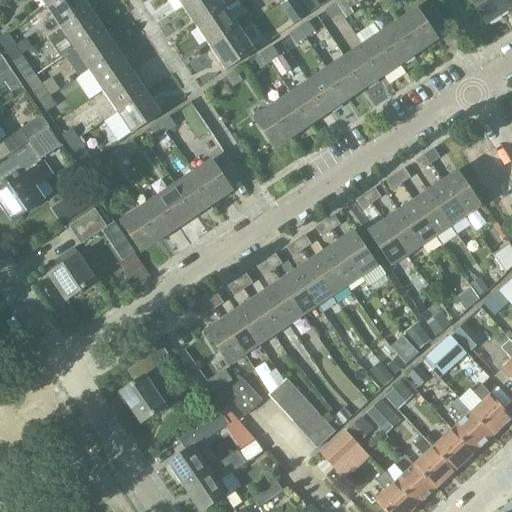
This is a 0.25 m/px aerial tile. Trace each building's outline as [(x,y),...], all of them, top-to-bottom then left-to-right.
[(60,28),(90,8),(84,0),(56,0),(46,7),(33,16),(38,25),(52,15),(60,28)] [(192,0),(182,7),(196,28),(226,8),(220,0),(192,0)] [(287,0),(280,5),(293,25),(306,16),(294,0),(287,0)] [(311,13),(320,6),(315,0),(309,0),(304,4),(311,13)] [(350,8),(345,0),(339,0),(334,4),(341,14),(350,8)] [(398,22),(418,52),(437,40),(430,29),(443,20),(429,0),(414,0),(402,8),(408,15),(398,22)] [(469,0),(486,25),(509,10),(502,0),(469,0)] [(511,0),(502,0),(509,10),(511,7),(511,0)] [(331,20),(341,14),(334,4),(324,10),(331,20)] [(75,49),(104,29),(90,8),(60,28),(47,37),(52,46),(66,36),(75,49)] [(245,12),(234,20),(226,8),(196,28),(210,49),(240,29),(251,21),(245,12)] [(299,27),(305,38),(315,32),(307,22),(299,27)] [(400,64),(418,52),(398,22),(380,34),(400,64)] [(295,45),(305,38),(299,27),(288,34),(295,45)] [(89,70),(118,50),(104,29),(75,49),(89,70)] [(254,50),(254,49),(240,29),(210,49),(225,70),(254,50)] [(382,76),(400,64),(380,34),(362,46),(382,76)] [(136,36),(127,41),(141,63),(156,54),(148,41),(142,45),(136,36)] [(11,61),(21,54),(15,45),(5,51),(11,61)] [(278,56),(272,46),(262,52),(269,62),(278,56)] [(364,88),(382,76),(362,46),(344,58),(364,88)] [(103,91),(132,71),(118,50),(89,70),(103,91)] [(260,69),(269,62),(262,52),(252,58),(260,69)] [(26,82),(30,79),(37,75),(22,53),(21,54),(11,61),(26,82)] [(0,75),(9,69),(0,56),(0,75)] [(346,100),(364,88),(344,58),(326,69),(346,100)] [(149,78),(158,97),(179,87),(170,68),(149,78)] [(328,112),(346,100),(326,69),(308,82),(328,112)] [(116,112),(146,92),(132,71),(103,91),(116,112)] [(242,81),(235,72),(235,71),(225,77),(232,87),(242,81)] [(38,80),(48,92),(57,85),(47,73),(38,80)] [(310,124),(328,112),(308,82),(290,93),(310,124)] [(39,104),(50,97),(43,87),(32,94),(39,104)] [(161,114),(160,113),(146,92),(116,112),(131,133),(161,114)] [(292,136),(310,124),(290,93),(272,105),(292,136)] [(45,112),(46,112),(56,106),(50,97),(39,104),(45,112)] [(273,148),(292,136),(272,105),(253,118),(273,148)] [(28,141),(48,128),(49,127),(41,115),(20,129),(28,141)] [(159,121),(166,132),(175,126),(168,116),(159,121)] [(156,139),(166,132),(159,121),(148,128),(156,139)] [(40,159),(59,146),(60,146),(48,128),(28,141),(27,141),(40,159)] [(67,145),(78,138),(72,128),(61,135),(67,145)] [(129,157),(138,150),(141,154),(150,148),(140,135),(122,146),(129,157)] [(72,154),(74,153),(84,148),(78,138),(67,145),(72,154)] [(120,163),(129,157),(122,146),(113,152),(120,163)] [(423,155),(430,164),(438,158),(432,149),(423,155)] [(420,170),(430,164),(423,155),(414,161),(420,170)] [(232,191),(212,160),(193,173),(213,204),(232,191)] [(35,186),(51,175),(42,162),(0,191),(0,203),(12,221),(44,200),(35,186)] [(88,183),(93,180),(103,175),(95,164),(81,173),(88,183)] [(394,174),(400,184),(409,178),(403,168),(394,174)] [(441,182),(465,217),(481,206),(457,171),(441,182)] [(195,216),(213,204),(193,173),(175,185),(195,216)] [(391,190),(400,184),(394,174),(385,180),(391,190)] [(451,227),(465,217),(441,182),(427,191),(451,227)] [(177,227),(195,216),(175,185),(157,197),(177,227)] [(364,194),(371,203),(380,197),(374,188),(364,194)] [(436,237),(451,227),(427,191),(412,201),(436,237)] [(361,210),(371,203),(364,194),(355,200),(361,210)] [(159,239),(177,227),(157,197),(139,209),(159,239)] [(421,247),(436,237),(412,201),(397,211),(421,247)] [(80,243),(105,226),(94,209),(69,226),(80,243)] [(140,252),(159,239),(139,209),(120,221),(140,252)] [(407,256),(421,247),(397,211),(383,221),(407,256)] [(324,221),(330,231),(339,225),(333,215),(324,221)] [(321,237),(330,231),(324,221),(314,228),(321,237)] [(391,267),(407,256),(383,221),(367,231),(391,267)] [(361,277),(377,267),(353,232),(337,242),(361,277)] [(294,241),(301,251),(310,244),(304,235),(294,241)] [(292,257),(301,251),(294,241),(285,247),(292,257)] [(347,287),(361,277),(337,242),(323,252),(347,287)] [(493,251),(504,263),(511,255),(511,250),(504,242),(493,251)] [(95,280),(77,254),(73,248),(54,261),(58,267),(48,274),(65,300),(95,280)] [(332,297),(347,287),(323,252),(308,262),(332,297)] [(265,261),(271,270),(280,264),(274,255),(265,261)] [(262,277),(271,270),(265,261),(256,267),(262,277)] [(317,307),(332,297),(308,262),(293,272),(317,307)] [(303,317),(317,307),(293,272),(279,281),(303,317)] [(236,280),(242,290),(252,284),(245,274),(236,280)] [(511,298),(511,277),(498,290),(509,302),(511,298)] [(233,296),(242,290),(236,280),(226,287),(233,296)] [(288,327),(303,317),(279,281),(264,291),(288,327)] [(493,316),(509,302),(498,290),(482,305),(493,316)] [(274,336),(288,327),(264,291),(250,301),(274,336)] [(206,300),(213,310),(222,303),(216,294),(206,300)] [(204,316),(213,310),(206,300),(198,306),(204,316)] [(259,346),(274,336),(250,301),(235,311),(259,346)] [(245,356),(259,346),(235,311),(221,321),(245,356)] [(229,367),(245,356),(221,321),(205,331),(229,367)] [(463,323),(454,332),(471,351),(481,342),(463,323)] [(311,327),(299,335),(311,355),(323,347),(311,327)] [(442,375),(465,354),(449,336),(426,358),(442,375)] [(511,343),(509,340),(500,349),(511,359),(499,370),(511,383),(511,343)] [(144,377),(170,359),(162,346),(127,370),(135,382),(118,393),(126,405),(128,403),(141,423),(165,407),(144,377)] [(418,365),(408,375),(418,386),(429,377),(418,365)] [(244,418),(262,401),(242,380),(224,396),(244,418)] [(276,405),(293,389),(285,380),(268,396),(276,405)] [(397,410),(407,401),(412,396),(399,382),(384,396),(397,410)] [(492,437),(511,419),(481,385),(472,393),(481,403),(470,413),(489,433),(492,437)] [(284,414),(301,397),(293,389),(276,405),(284,414)] [(292,422),(309,406),(301,397),(284,414),(292,422)] [(451,430),(473,454),(492,437),(470,413),(457,398),(450,405),(458,414),(463,419),(451,430)] [(375,422),(385,413),(387,411),(378,401),(366,412),(375,422)] [(300,431),(318,415),(309,406),(292,422),(300,431)] [(213,469),(208,463),(197,445),(225,426),(216,413),(178,440),(186,452),(167,464),(183,488),(213,469)] [(308,440),(326,424),(318,415),(300,431),(308,440)] [(370,429),(360,419),(359,418),(345,431),(348,434),(356,442),(370,429)] [(316,449),(334,433),(326,424),(308,440),(316,449)] [(470,450),(451,430),(432,448),(451,468),(454,472),(473,454),(470,450)] [(345,431),(322,452),(335,467),(359,446),(356,442),(348,434),(345,431)] [(435,489),(454,472),(432,448),(422,437),(413,445),(423,456),(413,466),(435,489)] [(220,480),(245,464),(237,452),(213,469),(183,488),(199,511),(200,511),(229,493),(220,480)] [(416,507),(435,489),(413,466),(394,483),(416,507)] [(394,483),(384,472),(375,480),(385,491),(374,501),(384,511),(410,511),(416,507),(394,483)] [(275,481),(250,497),(257,508),(282,491),(275,481)]
